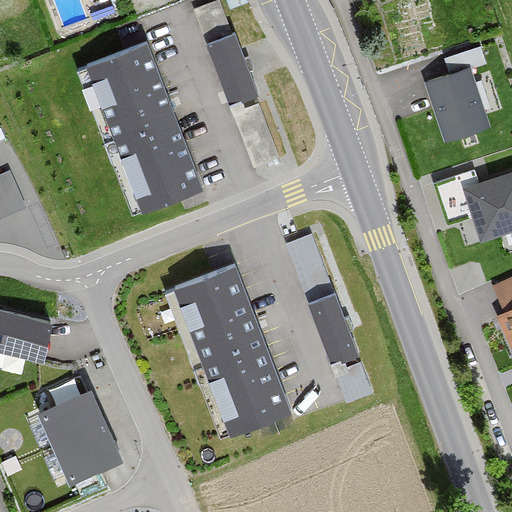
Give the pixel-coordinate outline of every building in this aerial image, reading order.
[(218,0),(195,9),(207,42),(236,31),(224,0),(218,0)] [(451,19),(444,0),(378,0),(392,39),(451,19)] [(236,31),(207,42),(235,114),(264,102),(236,31)] [(148,38),(83,63),(141,211),(206,186),(148,38)] [(477,61),(427,76),(448,143),(498,127),(477,61)] [(285,153),(264,102),(235,114),(256,165),(285,153)] [(511,169),(461,186),(477,237),(511,225),(511,169)] [(0,217),(21,208),(5,172),(0,174),(0,217)] [(286,241),(307,297),(332,288),(311,232),(286,241)] [(232,261),(168,286),(228,436),(292,410),(232,261)] [(506,306),(511,302),(511,274),(495,282),(506,306)] [(332,288),(307,297),(333,368),(360,358),(334,287),(332,288)] [(511,302),(506,306),(496,310),(511,344),(511,302)] [(77,320),(16,303),(6,341),(66,357),(77,320)] [(360,358),(333,368),(345,401),(372,391),(360,358)] [(99,393),(92,375),(43,396),(80,480),(128,459),(121,442),(99,393)]
